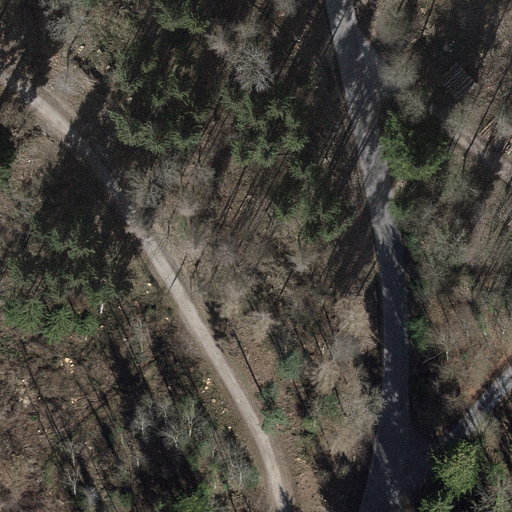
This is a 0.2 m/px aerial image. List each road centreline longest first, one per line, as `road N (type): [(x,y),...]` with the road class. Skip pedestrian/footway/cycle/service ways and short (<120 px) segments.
road 1 (track): [(0,74),(80,143),(126,207),(253,423),(286,511)]
road 2 (unclassified): [(339,0),(397,287),(399,393),(378,511)]
road 3 (track): [(511,176),(348,41)]
road 4 (track): [(511,377),(380,511)]
